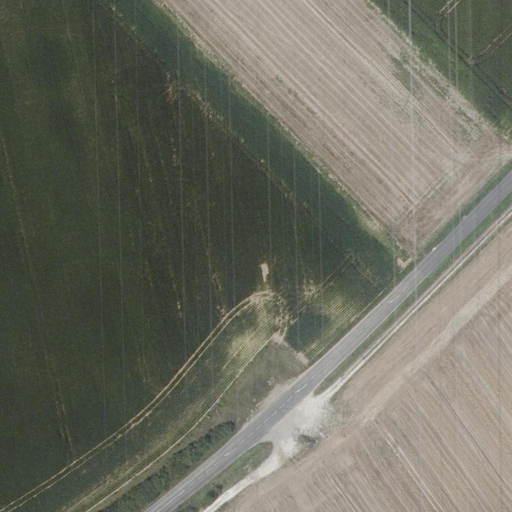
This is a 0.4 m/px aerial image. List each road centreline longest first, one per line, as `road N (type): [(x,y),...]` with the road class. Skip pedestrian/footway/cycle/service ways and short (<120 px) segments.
road 1 (tertiary): [(157,511),(290,398),(511,180)]
road 2 (track): [(305,416),(511,212)]
road 3 (track): [(210,511),(304,438),(305,416),(290,398)]
